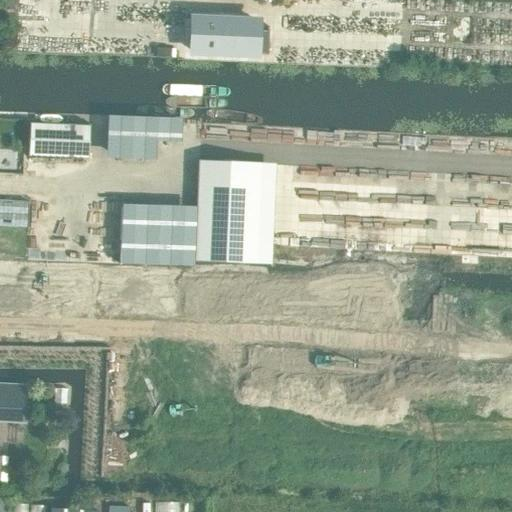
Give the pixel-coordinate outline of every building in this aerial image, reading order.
[(3,0),(3,10),(13,10),(13,0),(3,0)] [(199,17),(197,48),(261,53),(263,22),(199,17)] [(87,159),(88,126),(30,124),(28,156),(87,159)] [(198,161),(193,262),(253,266),(258,164),(198,161)] [(27,201),(0,199),(0,225),(26,227),(27,201)] [(124,265),(192,269),(194,208),(127,205),(124,265)] [(0,422),(25,424),(27,395),(0,393),(0,422)]
